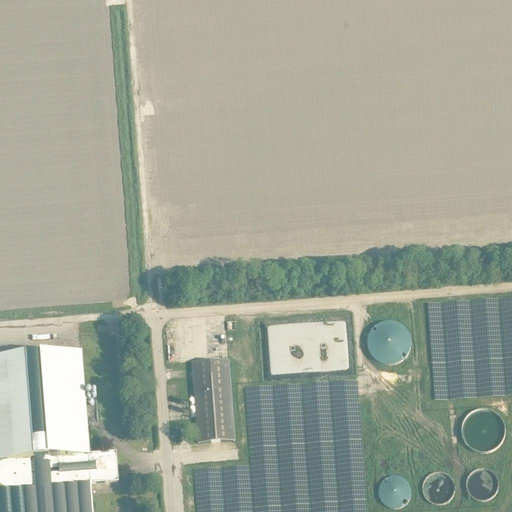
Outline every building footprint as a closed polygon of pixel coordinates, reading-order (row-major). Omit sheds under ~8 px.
[(389,320),(385,321),(382,321),(379,322),(377,324),(375,325),(372,328),(370,330),(369,333),(368,336),(367,340),(367,343),(367,346),(367,349),(369,352),(370,355),(372,357),(374,360),(377,362),(380,363),(383,365),(386,365),(390,366),(393,365),(396,364),(400,363),(403,361),(405,359),(408,356),(409,353),(411,351),(411,348),(412,345),(412,342),(412,339),(411,336),(410,333),(408,330),(406,328),(404,326),(402,324),(398,322),(395,321),(393,321),(389,320)] [(0,358),(0,511),(92,511),(90,485),(118,483),(116,453),(88,455),(80,352),(0,358)] [(235,441),(229,361),(193,364),(199,444),(235,441)] [(483,412),(479,413),(476,413),(474,414),(472,416),(470,417),(467,419),(466,422),(464,424),(463,427),(462,430),(462,433),(462,436),(463,439),(464,442),(465,444),(467,447),(469,449),(472,451),(474,452),(477,453),(480,454),(483,454),(487,454),(490,453),(493,452),(495,450),(498,448),(500,446),(502,443),(503,440),(503,438),(504,435),(504,433),(504,430),(503,427),(502,424),(500,422),(499,419),(497,417),(494,416),(491,414),(489,413),(486,413),(483,412)] [(482,470),(479,470),(477,470),(475,471),(473,472),(472,473),(470,475),(468,477),(467,479),(466,481),(466,484),(465,486),(466,488),(466,490),(467,492),(468,494),(469,496),(471,498),(473,500),(475,501),(477,502),(480,502),(482,502),(484,502),(487,501),(489,500),(491,499),(493,498),(495,495),(496,493),(497,491),(498,490),(498,488),(498,486),(498,483),(497,481),(496,479),(495,477),(494,475),(492,474),(491,472),(488,471),(486,470),(484,470),(482,470)] [(438,474),(435,474),(433,474),(431,475),(429,476),(428,477),(426,479),(424,481),(423,483),(422,485),(422,488),(422,490),(422,492),(422,494),(423,496),(424,498),(425,500),(427,502),(429,503),(431,504),(433,505),(436,506),(438,506),(441,506),(443,505),(445,504),(447,503),(449,501),(451,499),(452,497),(453,495),(454,493),(454,491),(454,489),(454,487),(453,485),(452,483),(451,481),(450,479),(448,477),(447,476),(444,475),(442,474),(440,474),(438,474)] [(411,493),(410,492),(410,491),(410,490),(410,489),(410,488),(409,488),(409,487),(409,486),(408,486),(408,485),(408,484),(407,484),(407,483),(406,483),(406,482),(405,482),(405,481),(404,481),(403,480),(402,480),(402,479),(401,479),(400,479),(399,478),(398,478),(397,478),(396,478),(395,478),(394,478),(393,478),(392,478),(391,478),(390,478),(389,478),(389,479),(388,479),(387,479),(386,480),(385,480),(385,481),(384,481),(384,482),(383,482),(382,483),(382,484),(381,484),(381,485),(380,486),(380,487),(379,488),(379,489),(379,490),(378,491),(378,492),(378,493),(378,494),(378,495),(378,496),(378,497),(379,497),(379,498),(379,499),(379,500),(380,500),(380,501),(380,502),(381,502),(381,503),(382,504),(382,505),(383,505),(383,506),(384,506),(385,507),(386,507),(386,508),(387,508),(388,509),(389,509),(390,509),(391,510),(392,510),(393,510),(394,510),(395,510),(396,510),(397,510),(398,510),(399,509),(400,509),(401,509),(401,508),(402,508),(403,507),(404,507),(404,506),(405,506),(406,505),(407,504),(408,503),(408,502),(409,501),(409,500),(410,499),(410,498),(410,497),(410,496),(410,495),(411,495),(411,494),(411,493)]
